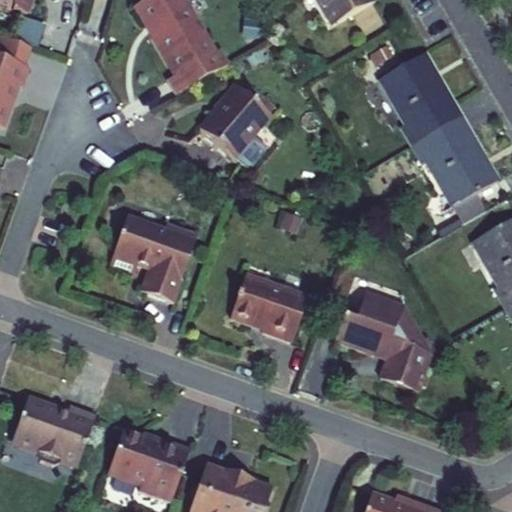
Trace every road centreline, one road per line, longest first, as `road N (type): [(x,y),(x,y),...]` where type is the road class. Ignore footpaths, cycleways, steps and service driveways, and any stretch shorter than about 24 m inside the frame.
road 1 (residential): [(338,428),(0,307)]
road 2 (residential): [(0,292),(73,84)]
road 3 (residential): [(511,465),(473,474),(338,428)]
